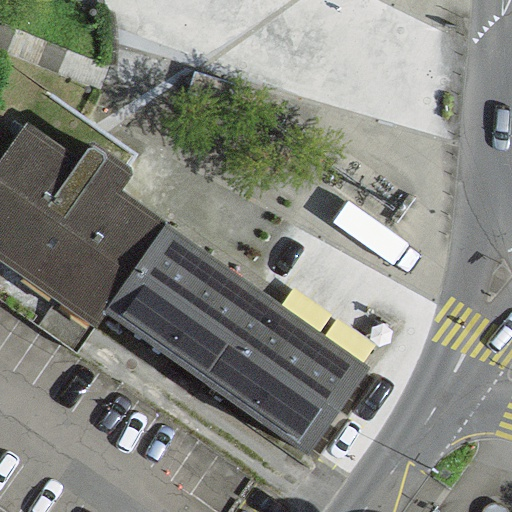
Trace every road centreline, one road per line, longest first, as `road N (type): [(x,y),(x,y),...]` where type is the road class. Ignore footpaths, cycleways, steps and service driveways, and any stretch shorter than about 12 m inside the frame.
road 1 (residential): [(511,277),(432,413)]
road 2 (primary): [(511,53),(498,75),(491,133),(511,200)]
